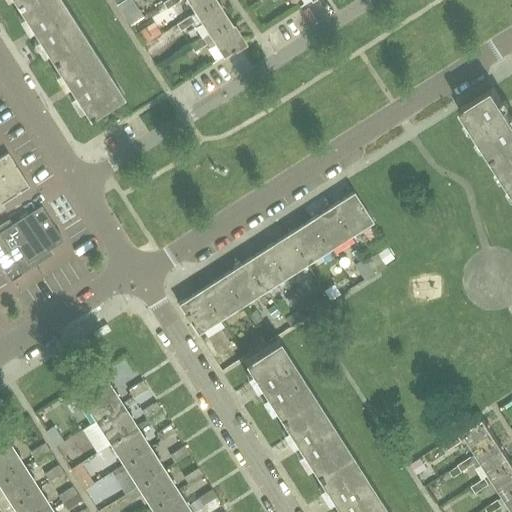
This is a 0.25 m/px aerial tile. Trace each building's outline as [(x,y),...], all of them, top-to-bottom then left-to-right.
[(62,0),(24,0),(17,5),(53,61),(88,39),(62,0)] [(181,0),(180,0),(167,0),(163,3),(167,9),(181,0)] [(187,0),(195,13),(214,0),(187,0)] [(216,0),(214,0),(195,13),(209,34),(230,20),(216,0)] [(194,22),(191,16),(177,24),(181,30),(194,22)] [(230,20),(209,34),(223,56),(244,43),(230,20)] [(161,33),(154,22),(137,32),(145,44),(159,35),(161,33)] [(208,43),(204,37),(191,46),(193,49),(195,52),(208,43)] [(88,39),(53,61),(89,118),(124,96),(88,39)] [(191,46),(183,50),(188,58),(196,53),(195,52),(193,49),(191,46)] [(511,118),(493,88),(461,108),(492,157),(511,144),(511,118)] [(511,144),(492,157),(511,188),(511,144)] [(0,204),(29,186),(7,152),(0,156),(0,204)] [(353,191),(331,205),(351,235),(372,221),(353,191)] [(0,237),(20,268),(63,240),(41,205),(0,230),(0,237)] [(331,205),(310,219),(329,249),(351,235),(331,205)] [(310,219),(288,233),(307,263),(329,249),(310,219)] [(288,233),(266,247),(285,277),(307,263),(288,233)] [(266,247),(244,261),(263,291),(285,277),(266,247)] [(390,255),(386,248),(376,254),(376,255),(377,256),(384,266),(386,265),(394,260),(390,255)] [(244,261),(222,275),(241,305),(263,291),(244,261)] [(222,275),(200,289),(219,319),(241,305),(222,275)] [(338,286),(328,293),(332,299),(342,292),(338,286)] [(200,289),(178,303),(197,333),(219,319),(200,289)] [(309,314),(318,308),(313,300),(304,306),(309,314)] [(274,306),(266,311),(272,319),(279,314),(274,306)] [(260,315),(257,309),(249,314),(255,323),(262,318),(260,315)] [(290,326),(298,321),(293,314),(285,319),(290,326)] [(279,340),(245,362),(281,418),(315,396),(279,340)] [(102,370),(74,387),(96,421),(123,403),(102,370)] [(142,380),(128,389),(133,397),(147,388),(142,380)] [(315,396),(281,418),(317,475),(351,453),(315,396)] [(156,402),(142,411),(147,418),(161,409),(156,402)] [(123,403),(96,421),(109,442),(137,425),(123,403)] [(483,418),(462,431),(476,452),(497,439),(483,418)] [(170,423),(156,432),(161,440),(175,431),(170,423)] [(137,425),(109,442),(123,464),(151,447),(137,425)] [(63,442),(54,428),(47,432),(56,446),(63,442)] [(4,433),(0,435),(0,481),(25,466),(4,433)] [(458,434),(443,443),(448,451),(463,442),(458,434)] [(497,439),(476,452),(489,474),(510,460),(497,439)] [(45,442),(30,451),(35,459),(49,450),(45,442)] [(184,445),(170,454),(175,462),(189,453),(184,445)] [(151,447),(123,464),(137,486),(164,468),(151,447)] [(351,453),(317,475),(340,511),(382,511),(387,509),(351,453)] [(471,455),(457,464),(457,465),(462,472),(476,463),(471,455)] [(511,462),(510,460),(489,474),(503,495),(511,488),(511,462)] [(58,464),(44,473),(49,481),(63,472),(58,464)] [(457,465),(449,471),(453,478),(462,472),(457,465)] [(25,466),(0,481),(0,486),(12,505),(39,487),(25,466)] [(198,467),(184,476),(188,484),(203,475),(198,467)] [(164,468),(137,486),(151,508),(178,490),(164,468)] [(485,476),(470,486),(475,493),(490,484),(485,476)] [(72,486),(58,495),(63,502),(77,493),(72,486)] [(39,487),(12,505),(16,511),(47,511),(53,509),(39,487)] [(511,488),(503,495),(511,509),(511,488)] [(212,489),(198,498),(202,506),(217,497),(212,489)] [(192,511),(178,490),(151,508),(153,511),(192,511)] [(498,498),(484,507),(487,511),(492,511),(503,505),(498,498)]
